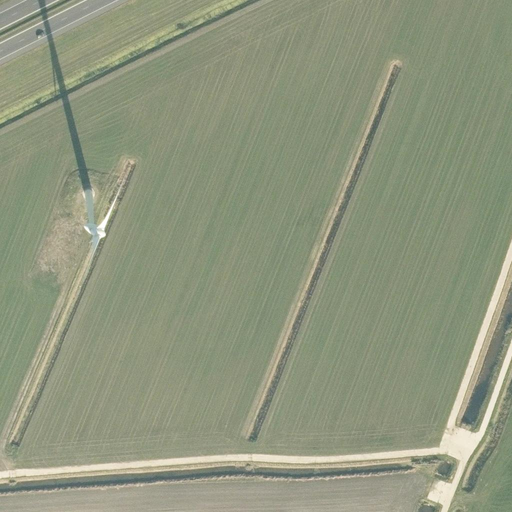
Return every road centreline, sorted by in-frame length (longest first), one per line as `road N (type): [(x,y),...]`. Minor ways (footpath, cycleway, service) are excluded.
road 1 (track): [(465,454),(226,458),(0,474)]
road 2 (track): [(77,262),(5,437),(1,452),(11,474)]
road 3 (track): [(441,451),(511,248)]
road 4 (track): [(443,511),(511,345)]
